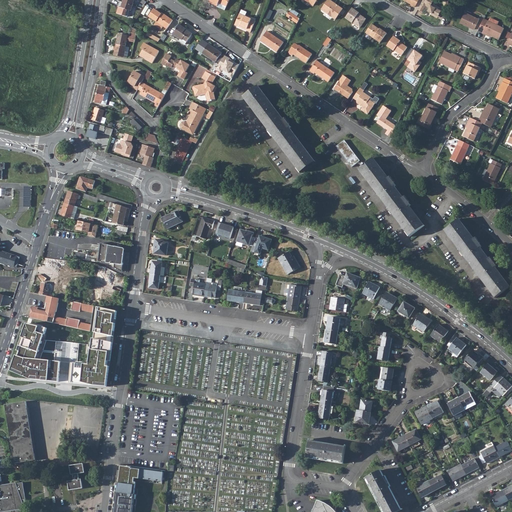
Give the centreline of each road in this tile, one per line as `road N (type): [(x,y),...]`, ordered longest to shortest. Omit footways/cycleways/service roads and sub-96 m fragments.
road 1 (residential): [(168,0),(421,172)]
road 2 (tertiary): [(511,360),(433,298),(339,247)]
road 3 (residential): [(341,488),(288,474),(310,334)]
road 4 (residential): [(132,307),(310,334)]
road 5 (tertiary): [(51,198),(0,362)]
road 6 (residential): [(499,54),(486,86),(450,115),(421,172)]
road 7 (tertiary): [(91,0),(60,136)]
road 8 (tertiary): [(323,239),(191,194)]
road 9 (residential): [(499,54),(377,0)]
road 10 (residential): [(119,395),(0,383)]
